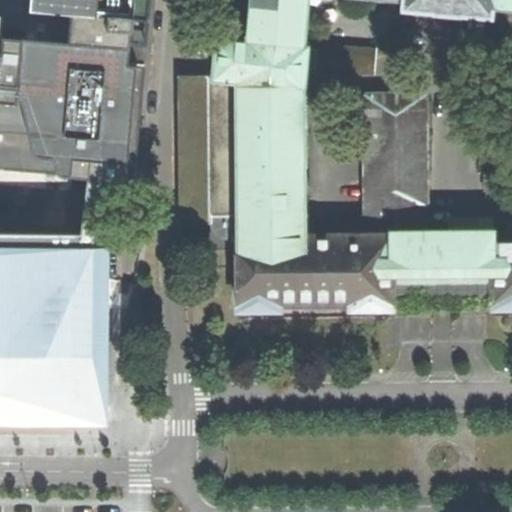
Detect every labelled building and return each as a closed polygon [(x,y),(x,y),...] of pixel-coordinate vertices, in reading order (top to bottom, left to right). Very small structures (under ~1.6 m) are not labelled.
[(150,0),(53,0),(53,4),(52,11),(71,13),(70,36),(38,33),(37,39),(23,38),(23,29),(4,27),(2,53),(0,52),(0,152),(71,159),(70,176),(99,179),(135,182),(144,60),(130,58),(131,47),(132,45),(132,34),(134,30),(136,2),(150,3),(150,0)] [(239,236),(305,237),(303,87),(305,88),(308,44),(305,44),(309,0),(403,0),(403,8),(494,17),(494,7),(511,8),(511,0),(249,0),(246,38),(218,36),(214,78),(183,78),(182,220),(215,220),(215,215),(239,215),(239,236)] [(317,46),(316,67),(377,72),(377,51),(317,46)] [(305,237),(239,236),(239,313),(284,313),(283,307),(353,307),(353,312),(396,311),(397,305),(496,304),(496,310),(511,309),(511,235),(498,236),(497,231),(424,234),(424,204),(430,205),(428,93),(366,93),(366,237),(305,237)] [(0,152),(0,170),(70,176),(71,159),(0,152)] [(113,240),(0,239),(0,426),(111,427),(113,314),(131,318),(140,280),(112,274),(113,240)]
